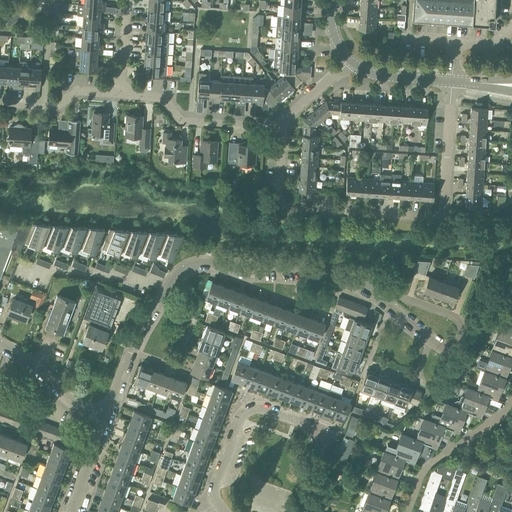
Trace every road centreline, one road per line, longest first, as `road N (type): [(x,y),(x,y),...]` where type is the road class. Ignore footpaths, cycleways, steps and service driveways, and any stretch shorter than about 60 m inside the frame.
road 1 (residential): [(452,84),(444,219),(279,208),(284,127)]
road 2 (residential): [(222,511),(211,496),(244,415),(269,410),(343,434)]
road 3 (residential): [(167,288),(206,263),(316,272),(363,286)]
road 4 (residential): [(117,89),(158,93),(182,117),(284,127)]
road 5 (residential): [(409,511),(425,468),(499,418),(511,398)]
road 6 (residential): [(105,420),(135,340),(167,288)]
road 7 (residential): [(363,286),(441,348),(463,333),(457,318)]
road 8 (residential): [(28,269),(124,276),(167,288)]
road 9 (residential): [(105,420),(0,345)]
road 10 (residential): [(0,104),(52,108),(79,88),(117,89)]
